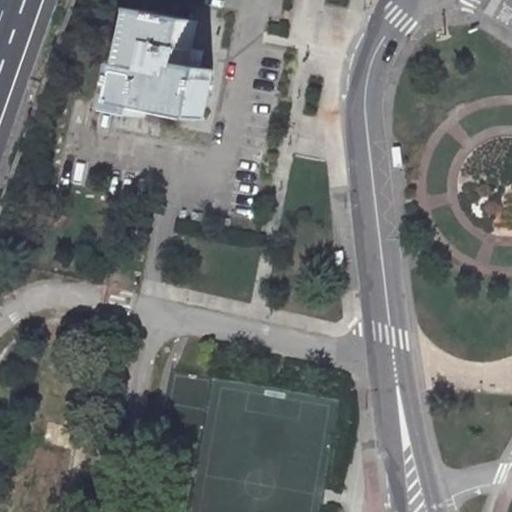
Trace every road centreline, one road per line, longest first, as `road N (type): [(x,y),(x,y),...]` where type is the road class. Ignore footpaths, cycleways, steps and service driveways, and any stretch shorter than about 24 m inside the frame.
road 1 (tertiary): [(402,0),(366,81),(393,359)]
road 2 (tertiary): [(434,511),(393,359)]
road 3 (unknown): [(143,313),(93,291),(36,295),(0,317)]
road 4 (tertiary): [(393,359),(386,394),(398,511)]
road 5 (unknown): [(393,359),(450,386),(511,389)]
